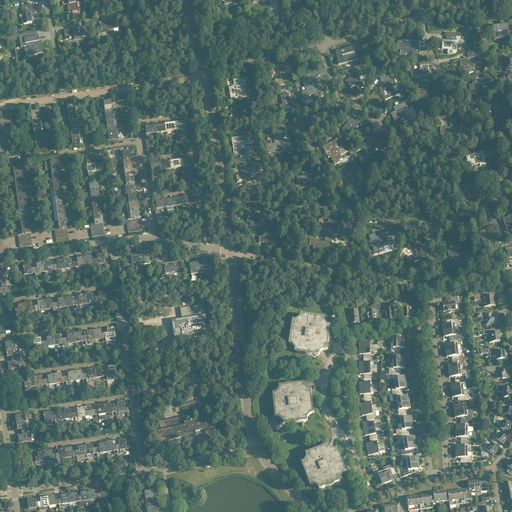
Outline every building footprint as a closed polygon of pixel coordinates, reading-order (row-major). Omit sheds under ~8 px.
[(63,0),(64,4),(69,3),(69,5),(69,4),(70,7),(68,7),(68,8),(69,13),(72,12),(73,12),(79,11),(78,3),(79,3),(78,0),(63,0)] [(15,14),(13,3),(6,4),(7,7),(9,16),(15,14)] [(25,19),(22,19),(23,24),(28,24),(33,23),(32,18),(34,17),(31,5),(32,5),(27,6),(22,7),(23,13),(25,13),(26,17),(25,17),(25,19)] [(101,28),(97,29),(98,35),(107,33),(107,31),(110,31),(110,30),(114,29),(114,33),(120,32),(119,28),(118,28),(118,25),(118,23),(117,23),(117,21),(118,21),(113,22),(103,24),(100,24),(101,28)] [(509,32),(508,25),(492,27),(493,34),(509,32)] [(69,30),(64,31),(66,40),(70,39),(71,39),(75,38),(75,40),(80,39),(79,37),(85,36),(84,32),(87,32),(86,27),(83,27),(78,28),(77,27),(72,28),(73,29),(69,30)] [(493,34),(494,40),(510,38),(509,32),(493,34)] [(30,33),(18,35),(19,35),(19,39),(19,40),(20,40),(20,41),(20,44),(21,45),(20,45),(21,48),(22,47),(24,47),(27,47),(27,46),(28,46),(30,46),(30,50),(31,52),(31,55),(34,55),(38,54),(39,54),(43,53),(42,43),(39,44),(39,42),(39,41),(38,36),(31,37),(30,33)] [(441,41),(441,43),(442,43),(442,46),(442,49),(448,50),(449,50),(449,54),(449,55),(453,55),(453,54),(456,53),(456,45),(457,45),(459,45),(460,38),(460,34),(456,34),(450,33),(449,37),(449,41),(446,40),(442,40),(442,41),(441,41)] [(12,37),(1,38),(2,42),(7,41),(8,45),(13,45),(12,44),(12,41),(13,40),(12,37)] [(406,42),(397,42),(398,50),(400,50),(400,53),(411,54),(411,57),(419,58),(420,51),(419,51),(419,43),(411,42),(411,49),(405,48),(406,42)] [(337,54),(336,54),(339,65),(347,63),(358,60),(360,66),(367,63),(365,57),(358,59),(357,54),(355,46),(354,46),(354,47),(345,49),(345,51),(344,51),(341,51),(341,52),(336,53),(337,54)] [(464,60),(460,60),(461,66),(463,66),(464,75),(470,74),(469,73),(473,73),(473,69),(474,69),(475,68),(476,68),(476,67),(475,66),(475,65),(474,65),(473,62),(478,62),(479,62),(477,52),(467,53),(468,53),(468,54),(468,58),(468,59),(464,60)] [(511,57),(504,59),(505,63),(503,63),(504,68),(506,67),(506,71),(507,71),(507,74),(511,73),(511,71),(511,70),(511,57)] [(270,69),(272,77),(277,76),(280,75),(281,78),(275,80),(276,86),(276,87),(287,85),(284,72),(291,70),(290,64),(284,65),(285,66),(279,67),(279,66),(278,66),(275,67),(275,68),(270,69)] [(411,72),(411,75),(411,77),(412,77),(417,77),(417,78),(422,78),(423,81),(429,81),(429,78),(428,78),(428,72),(429,72),(429,68),(428,68),(428,65),(429,65),(420,66),(420,67),(419,67),(419,72),(411,72)] [(350,78),(347,79),(349,85),(351,88),(356,86),(357,85),(359,89),(363,88),(360,81),(362,80),(365,79),(364,76),(362,73),(361,70),(353,72),(353,73),(354,76),(350,78)] [(511,81),(511,72),(511,73),(507,74),(502,74),(503,80),(504,80),(504,82),(511,81)] [(307,91),(301,93),(303,97),(313,93),(314,94),(316,99),(323,96),(320,91),(319,92),(317,86),(318,86),(313,75),(302,80),(307,91)] [(385,75),(380,78),(381,81),(382,82),(383,85),(385,84),(385,85),(383,86),(380,88),(382,93),(383,93),(385,97),(386,99),(387,100),(396,96),(392,87),(392,86),(396,85),(393,78),(391,78),(390,75),(386,77),(385,75)] [(473,85),(469,85),(470,95),(471,95),(477,94),(478,98),(478,99),(488,97),(487,92),(482,92),(481,85),(483,85),(483,88),(486,87),(487,89),(498,87),(494,81),(488,75),(484,76),(484,79),(485,79),(484,79),(476,80),(477,80),(477,84),(473,85)] [(232,87),(229,87),(231,101),(233,101),(234,101),(235,101),(235,100),(238,99),(238,100),(242,99),(247,99),(246,95),(242,95),(240,86),(245,85),(244,85),(244,79),(243,78),(242,78),(236,79),(235,79),(234,79),(235,86),(232,87)] [(419,96),(417,96),(417,100),(420,100),(427,100),(427,101),(436,100),(436,94),(437,94),(436,91),(435,88),(431,88),(430,88),(429,88),(430,90),(424,91),(423,89),(418,89),(419,96)] [(280,105),(279,106),(282,115),(287,113),(287,112),(292,111),(292,112),(301,109),(298,99),(297,99),(298,100),(295,101),(294,100),(290,101),(288,94),(280,96),(280,97),(282,97),(284,106),(280,107),(280,105)] [(496,108),(493,108),(493,109),(493,110),(493,111),(494,114),(495,114),(497,114),(498,114),(501,113),(501,114),(502,121),(504,121),(507,121),(509,120),(510,120),(510,121),(509,112),(511,112),(510,106),(508,106),(507,101),(501,102),(501,100),(500,100),(500,101),(493,102),(494,106),(496,106),(496,108)] [(111,101),(103,102),(104,110),(105,112),(113,111),(112,108),(111,108),(111,105),(112,105),(111,101)] [(236,109),(230,111),(231,116),(230,116),(231,117),(232,123),(237,123),(237,122),(240,122),(240,123),(244,122),(244,121),(243,116),(243,115),(242,112),(247,111),(247,109),(251,108),(250,103),(235,105),(236,109)] [(395,111),(391,113),(393,119),(394,120),(400,118),(401,117),(403,123),(411,120),(410,120),(405,107),(407,107),(407,106),(406,106),(405,103),(398,105),(396,106),(395,107),(396,111),(395,111)] [(75,106),(67,107),(68,115),(69,117),(77,116),(76,113),(76,110),(75,107),(75,106)] [(113,111),(105,112),(105,114),(106,122),(117,120),(116,114),(117,114),(117,110),(113,111)] [(39,111),(31,112),(32,120),(32,122),(33,124),(34,132),(42,131),(46,130),(45,120),(40,121),(40,118),(39,119),(39,116),(40,115),(39,111)] [(349,122),(341,131),(348,137),(356,129),(361,134),(362,134),(365,131),(360,127),(363,124),(359,121),(358,122),(355,119),(350,115),(346,120),(349,122)] [(77,116),(69,117),(69,119),(70,127),(78,126),(77,121),(77,118),(77,116)] [(461,133),(460,127),(461,127),(461,124),(462,124),(462,118),(451,118),(451,127),(440,128),(441,135),(441,134),(442,139),(453,138),(453,134),(462,133),(461,133)] [(117,120),(106,122),(107,130),(107,131),(107,132),(115,131),(119,130),(117,120)] [(186,133),(186,130),(185,122),(175,123),(176,131),(183,130),(183,134),(186,133)] [(176,134),(176,131),(175,123),(165,124),(166,132),(171,132),(172,135),(176,134)] [(156,134),(166,132),(165,124),(155,126),(156,134)] [(4,126),(0,126),(0,136),(6,136),(9,135),(9,131),(5,131),(4,128),(4,126)] [(78,126),(70,127),(71,135),(71,137),(79,136),(79,133),(78,133),(77,130),(79,130),(78,126)] [(146,135),(151,134),(156,134),(155,126),(145,127),(146,135)] [(115,131),(107,132),(108,134),(109,142),(117,141),(121,140),(120,133),(119,133),(119,130),(115,131)] [(42,131),(34,132),(35,140),(35,142),(43,141),(43,138),(42,135),(42,131)] [(383,145),(379,140),(380,139),(376,134),(369,140),(370,141),(363,147),(369,154),(373,150),(374,151),(376,154),(380,150),(382,152),(387,148),(383,144),(383,145)] [(79,136),(71,137),(72,139),(73,147),(81,146),(80,141),(80,138),(83,138),(86,137),(85,135),(83,135),(79,136)] [(6,136),(0,136),(0,146),(7,146),(11,145),(10,140),(6,140),(6,136)] [(238,138),(232,139),(234,151),(238,150),(238,154),(241,154),(242,158),(246,157),(245,145),(249,144),(253,144),(252,136),(248,136),(241,137),(238,138)] [(275,144),(268,145),(269,154),(271,153),(272,153),(273,153),(273,152),(273,150),(273,149),(279,148),(279,149),(279,151),(280,152),(282,152),(286,151),(286,152),(286,153),(287,153),(287,154),(289,153),(289,154),(292,153),(292,141),(285,141),(281,140),(281,136),(275,137),(274,137),(275,144)] [(329,144),(322,148),(325,153),(326,153),(327,153),(328,154),(327,155),(328,158),(330,157),(333,162),(334,164),(335,165),(340,162),(339,161),(343,159),(341,156),(340,154),(346,150),(337,139),(329,144)] [(43,141),(35,142),(35,144),(37,152),(45,151),(44,146),(43,143),(43,141)] [(0,153),(0,157),(8,156),(8,151),(7,148),(7,146),(0,146),(0,153)] [(358,159),(355,154),(353,150),(349,152),(351,156),(353,155),(354,158),(352,159),(354,162),(358,159)] [(365,157),(362,153),(359,156),(363,161),(374,151),(373,150),(369,154),(365,157)] [(122,152),(118,153),(120,161),(122,161),(123,161),(132,160),(131,160),(131,156),(130,152),(130,151),(126,152),(124,152),(122,152)] [(477,154),(466,157),(469,167),(479,164),(480,166),(485,164),(484,158),(485,158),(484,155),(483,155),(482,152),(477,154)] [(85,162),(83,163),(83,166),(84,166),(87,165),(95,164),(95,160),(94,156),(89,156),(88,156),(88,157),(86,157),(86,162),(85,162)] [(190,159),(180,160),(181,168),(181,172),(182,172),(191,170),(191,171),(192,171),(191,167),(190,159)] [(122,165),(120,165),(121,170),(124,169),(133,168),(132,168),(132,164),(131,160),(132,160),(123,161),(122,161),(122,165)] [(180,160),(170,162),(171,169),(172,173),(175,173),(175,169),(177,169),(181,168),(180,160)] [(52,162),(48,162),(49,171),(51,171),(51,170),(60,169),(59,165),(58,161),(59,161),(54,161),(52,161),(52,162)] [(168,162),(160,163),(161,171),(162,174),(166,173),(166,170),(171,169),(170,162),(168,162)] [(160,163),(150,164),(151,172),(157,171),(161,171),(160,163)] [(347,168),(344,170),(347,176),(344,178),(351,190),(361,184),(356,175),(360,173),(358,169),(359,169),(356,163),(354,164),(347,168)] [(87,165),(84,166),(85,170),(87,169),(88,172),(88,174),(97,173),(96,173),(96,169),(95,165),(95,164),(87,165)] [(243,174),(236,176),(237,182),(239,181),(239,182),(241,182),(241,181),(247,180),(249,189),(257,188),(256,178),(252,179),(251,175),(260,173),(260,172),(259,165),(252,166),(252,167),(247,168),(247,169),(248,174),(243,174)] [(16,167),(13,167),(14,167),(14,173),(15,175),(14,175),(14,176),(23,174),(22,170),(22,166),(17,167),(17,166),(16,166),(16,167)] [(124,169),(121,170),(121,174),(125,174),(125,175),(125,177),(125,178),(134,177),(134,176),(133,172),(132,168),(133,168),(124,169)] [(52,176),(49,176),(49,179),(52,179),(53,179),(61,178),(60,174),(60,169),(51,170),(51,171),(52,176)] [(97,173),(88,174),(89,180),(89,182),(98,181),(97,181),(97,177),(96,173),(97,173)] [(23,174),(14,176),(15,176),(16,182),(16,184),(24,183),(23,179),(23,175),(23,174)] [(314,183),(314,176),(308,176),(308,179),(302,180),(302,176),(297,177),(297,183),(297,188),(308,187),(308,192),(315,192),(315,189),(314,189),(313,183),(314,183)] [(134,177),(125,178),(126,178),(127,186),(126,186),(127,186),(135,185),(134,181),(134,177)] [(53,183),(50,183),(51,188),(54,187),(62,186),(61,182),(61,178),(53,179),(52,179),(53,179),(53,183)] [(89,182),(87,183),(89,191),(90,191),(99,190),(98,185),(97,181),(98,181),(89,182)] [(465,193),(460,195),(462,200),(464,200),(472,196),(473,196),(473,197),(477,195),(476,195),(478,194),(478,193),(478,194),(476,190),(475,188),(476,188),(473,183),(473,182),(468,184),(468,183),(467,181),(464,182),(462,183),(464,187),(463,187),(465,193)] [(13,190),(10,190),(10,193),(17,192),(25,191),(25,187),(24,183),(16,184),(17,189),(13,190)] [(126,186),(123,187),(124,195),(128,195),(136,193),(135,189),(135,185),(127,186),(126,186)] [(54,187),(54,188),(54,187),(55,196),(63,195),(63,194),(63,190),(62,186),(54,187)] [(89,193),(86,193),(87,198),(88,198),(88,200),(91,199),(92,199),(100,198),(99,194),(99,190),(90,191),(89,191),(89,193)] [(17,192),(17,193),(18,199),(18,201),(27,200),(26,200),(26,196),(25,191),(17,192)] [(129,199),(125,200),(125,203),(129,203),(137,202),(137,198),(136,194),(136,193),(128,195),(129,199)] [(55,196),(51,196),(52,205),(56,204),(65,203),(64,203),(64,199),(63,195),(55,196)] [(193,196),(185,197),(186,205),(191,205),(193,204),(193,208),(197,208),(196,204),(195,196),(193,196)] [(175,199),(176,207),(181,206),(183,211),(187,209),(186,206),(186,205),(185,197),(178,198),(175,199)] [(92,199),(91,199),(92,199),(92,205),(93,207),(93,208),(101,206),(100,202),(100,198),(92,199)] [(175,199),(166,200),(167,208),(171,207),(176,207),(175,199)] [(27,200),(18,201),(19,207),(19,209),(28,208),(27,208),(27,204),(26,200),(27,200)] [(156,207),(155,207),(156,213),(157,212),(157,209),(162,209),(167,208),(166,200),(156,201),(156,207)] [(129,203),(125,203),(127,212),(130,211),(139,210),(138,210),(138,206),(137,202),(129,203)] [(56,204),(52,205),(54,213),(57,213),(66,211),(65,211),(64,207),(65,207),(64,203),(65,203),(56,204)] [(101,206),(93,208),(94,214),(94,216),(102,215),(102,211),(101,207),(101,206)] [(19,209),(16,210),(17,215),(20,215),(20,217),(20,218),(29,217),(29,216),(28,212),(28,208),(19,209)] [(255,215),(247,216),(247,222),(251,222),(251,230),(255,230),(260,229),(259,217),(259,216),(260,216),(261,217),(262,217),(261,209),(255,209),(256,215),(255,215)] [(130,211),(127,212),(128,220),(131,220),(133,220),(135,220),(135,219),(139,219),(140,219),(139,214),(138,210),(139,210),(130,211)] [(57,213),(54,213),(55,222),(58,221),(67,220),(66,216),(65,212),(66,212),(66,211),(57,213)] [(102,215),(94,216),(95,222),(95,224),(95,225),(96,224),(97,224),(97,225),(99,224),(103,224),(104,223),(103,223),(103,219),(102,215)] [(509,218),(503,220),(506,229),(511,227),(511,216),(509,217),(509,218)] [(29,217),(20,218),(21,218),(21,224),(22,226),(21,226),(30,225),(29,221),(29,217)] [(321,223),(321,230),(334,230),(334,235),(335,235),(337,235),(338,235),(338,231),(342,231),(342,224),(340,224),(340,218),(329,218),(329,223),(321,223)] [(67,220),(58,221),(59,227),(60,229),(59,229),(59,230),(61,229),(62,229),(62,230),(63,229),(67,228),(68,228),(67,224),(67,220)] [(22,230),(19,231),(20,235),(23,235),(24,235),(25,234),(25,235),(27,234),(30,234),(31,234),(31,233),(30,229),(30,225),(21,226),(22,226),(22,230)] [(486,229),(479,232),(483,243),(483,242),(492,239),(495,245),(504,242),(502,238),(500,238),(497,230),(494,232),(491,226),(486,228),(486,229)] [(262,237),(259,237),(259,243),(262,243),(265,243),(266,243),(266,251),(267,251),(271,251),(271,240),(278,240),(278,233),(273,233),(267,233),(267,237),(262,237)] [(375,234),(369,235),(371,241),(372,241),(373,245),(372,246),(374,252),(379,251),(378,249),(389,246),(386,235),(385,233),(381,234),(382,237),(376,238),(375,234)] [(332,240),(325,239),(325,242),(314,241),(314,240),(310,240),(309,246),(310,246),(310,245),(313,245),(313,250),(317,251),(317,249),(321,250),(321,252),(331,252),(330,252),(330,246),(331,246),(331,243),(331,240),(332,240)] [(412,257),(407,258),(408,264),(421,260),(422,263),(429,261),(427,255),(423,256),(419,243),(415,244),(414,244),(414,245),(412,245),(414,250),(414,251),(415,250),(417,257),(413,258),(412,257)] [(451,250),(447,251),(448,255),(450,259),(452,259),(454,259),(453,258),(458,257),(460,262),(472,258),(471,255),(469,249),(469,250),(462,252),(461,248),(461,247),(460,244),(450,247),(451,250)] [(128,264),(125,264),(126,272),(131,271),(135,271),(134,266),(139,265),(150,264),(149,252),(143,253),(144,256),(137,257),(137,254),(131,255),(127,255),(127,260),(128,264)] [(98,260),(95,260),(95,262),(95,265),(96,269),(99,268),(102,268),(102,264),(105,264),(106,264),(105,258),(105,256),(104,255),(97,256),(98,260)] [(87,257),(84,258),(85,266),(86,269),(93,268),(93,269),(96,269),(95,265),(95,262),(95,260),(92,261),(91,257),(89,257),(87,257)] [(163,263),(159,264),(160,269),(161,275),(166,274),(166,273),(179,272),(178,267),(178,263),(181,263),(181,260),(181,257),(172,259),(172,262),(171,262),(171,263),(163,264),(163,263)] [(77,263),(75,263),(75,265),(75,268),(76,271),(79,271),(82,271),(82,267),(85,266),(84,258),(81,258),(79,258),(79,259),(77,259),(77,263)] [(66,260),(64,261),(65,269),(65,272),(66,275),(68,275),(69,273),(71,273),(72,274),(73,274),(76,274),(76,272),(76,271),(75,268),(75,265),(75,263),(72,263),(71,260),(69,260),(66,260)] [(57,265),(54,266),(55,267),(55,271),(56,274),(58,274),(62,273),(62,270),(65,269),(64,261),(60,261),(59,261),(57,262),(57,265)] [(46,263),(44,263),(45,272),(45,275),(52,274),(52,275),(54,274),(55,274),(56,274),(55,271),(55,267),(54,266),(51,266),(51,262),(50,263),(48,263),(46,263)] [(199,263),(190,264),(191,273),(191,275),(192,275),(192,277),(197,276),(197,274),(203,273),(204,277),(204,278),(203,278),(203,282),(205,282),(211,281),(212,281),(213,281),(212,276),(211,266),(208,266),(208,265),(208,262),(202,263),(202,265),(199,266),(199,263)] [(37,268),(34,269),(34,270),(35,274),(35,277),(38,277),(42,276),(42,273),(45,272),(44,263),(40,264),(39,264),(37,264),(37,265),(37,268)] [(24,268),(23,268),(23,269),(24,269),(25,275),(28,275),(29,274),(32,274),(32,276),(32,278),(35,277),(35,274),(34,270),(34,269),(31,269),(31,265),(30,265),(24,266),(23,266),(24,268)] [(5,275),(0,276),(0,283),(1,286),(3,286),(5,286),(6,286),(10,285),(10,282),(7,282),(7,279),(6,279),(5,275)] [(1,289),(0,289),(0,296),(0,297),(1,297),(2,297),(2,296),(8,296),(8,295),(7,292),(11,291),(10,288),(10,287),(10,286),(10,285),(6,286),(5,286),(3,286),(1,286),(1,289)] [(99,298),(96,298),(96,300),(97,303),(97,307),(100,306),(100,303),(103,302),(106,302),(107,302),(106,297),(106,296),(106,294),(106,293),(105,293),(99,294),(98,294),(99,298)] [(483,294),(473,295),(474,300),(474,301),(477,301),(477,299),(484,298),(484,300),(484,302),(483,302),(484,307),(485,307),(491,306),(496,306),(494,295),(489,296),(489,293),(483,294)] [(92,295),(85,296),(86,304),(87,307),(94,306),(94,307),(96,307),(97,307),(97,303),(96,300),(96,298),(93,298),(92,295)] [(79,300),(76,301),(76,302),(76,306),(77,309),(77,313),(80,313),(80,312),(80,309),(80,308),(80,305),(83,305),(86,304),(85,296),(82,296),(80,296),(79,297),(78,297),(79,300)] [(446,303),(443,304),(443,308),(444,312),(448,311),(448,312),(449,313),(450,313),(451,312),(451,311),(455,310),(455,306),(458,306),(459,305),(458,302),(458,297),(455,298),(450,298),(451,303),(446,303)] [(72,298),(65,299),(66,307),(67,311),(74,310),(74,313),(75,313),(77,313),(77,309),(76,306),(76,302),(76,301),(73,301),(72,298)] [(59,303),(56,304),(56,305),(56,308),(56,309),(57,312),(60,312),(59,308),(62,308),(66,307),(65,299),(62,299),(60,299),(58,300),(59,303)] [(52,301),(45,302),(46,310),(50,310),(53,309),(54,313),(57,312),(56,309),(56,308),(56,305),(56,304),(53,304),(52,301)] [(397,312),(396,301),(395,301),(393,304),(391,304),(390,304),(389,305),(388,306),(388,307),(388,308),(388,309),(385,309),(386,316),(384,317),(386,319),(386,320),(388,320),(389,322),(391,320),(394,320),(394,316),(393,316),(393,313),(393,312),(397,312)] [(38,306),(35,307),(36,308),(36,312),(37,315),(40,315),(47,314),(46,310),(45,302),(42,302),(41,302),(40,302),(38,303),(38,306)] [(403,310),(402,310),(402,313),(403,313),(404,319),(412,318),(411,312),(415,312),(414,302),(412,303),(411,303),(409,303),(406,303),(405,303),(406,308),(403,309),(403,310)] [(32,303),(25,304),(26,313),(26,316),(33,315),(34,315),(37,315),(36,312),(36,308),(35,307),(32,307),(32,303)] [(18,309),(15,310),(15,311),(16,315),(16,318),(20,318),(19,314),(22,314),(26,313),(25,304),(21,305),(20,305),(18,305),(18,309)] [(182,319),(172,321),(172,324),(174,333),(175,341),(181,340),(209,336),(205,311),(204,305),(202,305),(180,309),(182,319)] [(368,314),(366,315),(368,318),(367,318),(368,319),(369,319),(369,322),(376,321),(376,319),(375,315),(376,315),(376,314),(379,313),(379,308),(378,305),(375,305),(373,305),(370,309),(370,310),(367,310),(368,314)] [(354,324),(359,323),(359,318),(358,310),(349,311),(350,324),(351,324),(351,325),(352,325),(353,325),(354,325),(354,324)] [(492,316),(491,311),(477,313),(477,318),(482,317),(486,320),(486,322),(486,323),(485,324),(486,325),(487,326),(489,326),(489,325),(498,324),(497,315),(492,316)] [(290,342),(289,344),(292,345),(296,349),(295,352),(298,353),(301,353),(302,351),(307,353),(312,352),(312,355),(316,355),(318,356),(319,353),(323,350),(326,350),(326,347),(327,347),(327,344),(325,343),(326,341),(326,340),(323,340),(323,336),(326,336),(327,336),(326,333),(329,333),(329,330),(330,327),(327,326),(323,322),(324,319),(323,319),(321,319),(318,318),(317,321),(312,319),(312,318),(307,319),(307,317),(303,316),(301,316),(300,319),(296,322),(293,321),(293,324),(292,324),(292,328),(294,328),(292,333),(293,339),(290,338),(290,342)] [(458,325),(458,319),(446,321),(447,324),(448,325),(444,325),(444,327),(443,327),(443,328),(443,329),(443,330),(443,331),(455,330),(454,325),(458,325)] [(108,333),(105,334),(105,335),(105,339),(106,342),(106,344),(109,343),(109,341),(116,340),(116,337),(115,331),(115,330),(115,329),(114,329),(108,330),(107,330),(108,333)] [(101,330),(94,331),(95,340),(99,340),(102,339),(103,343),(106,342),(105,339),(105,335),(105,334),(102,334),(101,330)] [(461,339),(462,335),(455,333),(455,330),(443,331),(443,332),(443,333),(444,334),(444,335),(445,335),(445,337),(446,337),(449,337),(449,338),(449,341),(461,339)] [(494,333),(494,330),(478,332),(479,336),(489,334),(490,337),(489,337),(489,343),(500,342),(499,332),(494,333)] [(88,336),(85,336),(85,338),(85,342),(86,345),(87,345),(89,345),(93,344),(92,343),(96,342),(95,340),(94,331),(91,332),(89,332),(87,332),(88,336)] [(79,334),(74,334),(75,343),(79,342),(82,342),(82,346),(83,346),(83,347),(86,347),(86,345),(85,342),(85,338),(85,336),(82,337),(81,333),(79,334)] [(67,339),(64,339),(65,341),(65,344),(66,347),(66,348),(68,347),(69,347),(68,344),(72,343),(75,343),(74,334),(71,335),(71,334),(69,335),(67,335),(67,339)] [(390,335),(390,338),(393,338),(393,342),(405,342),(405,341),(405,340),(404,339),(404,338),(403,339),(403,337),(402,337),(402,336),(399,336),(399,335),(400,335),(400,334),(393,335),(391,335),(390,335)] [(61,336),(54,337),(55,346),(55,349),(56,352),(63,351),(62,348),(66,347),(65,344),(65,341),(64,339),(61,340),(61,336)] [(47,342),(44,342),(44,344),(45,347),(45,350),(49,350),(55,349),(55,346),(54,337),(50,338),(50,337),(49,337),(49,338),(47,338),(47,342)] [(363,343),(359,343),(359,346),(360,346),(360,349),(377,349),(378,349),(378,348),(378,345),(370,345),(370,343),(371,343),(371,341),(371,338),(364,338),(364,339),(364,343),(363,343)] [(34,341),(33,341),(34,346),(34,349),(35,351),(35,352),(42,351),(45,350),(45,347),(44,344),(44,342),(41,343),(41,339),(40,339),(34,340),(34,341)] [(461,345),(461,339),(449,341),(450,344),(450,345),(447,345),(446,346),(447,348),(446,347),(446,348),(446,349),(446,350),(446,351),(446,352),(458,350),(457,346),(461,345)] [(9,342),(6,343),(7,350),(15,349),(15,346),(14,342),(13,342),(12,341),(11,341),(11,342),(9,342)] [(404,347),(404,346),(405,345),(405,344),(405,343),(405,342),(393,342),(393,348),(391,349),(391,353),(400,353),(400,350),(399,350),(399,349),(403,349),(403,348),(404,348),(404,346),(404,347)] [(15,349),(7,350),(7,353),(7,355),(8,357),(11,357),(11,359),(13,359),(17,359),(18,358),(21,358),(20,355),(19,348),(15,349)] [(360,352),(359,352),(359,355),(363,355),(365,355),(365,359),(371,359),(371,355),(373,355),(373,352),(377,352),(377,349),(360,349),(360,352)] [(458,354),(458,350),(446,352),(446,353),(446,354),(447,355),(447,356),(448,355),(448,357),(449,357),(452,357),(452,358),(452,361),(463,359),(463,354),(458,354)] [(490,353),(489,353),(490,357),(495,356),(496,361),(499,360),(502,360),(503,360),(505,360),(506,360),(507,360),(507,361),(508,361),(506,355),(506,351),(501,351),(490,353)] [(391,353),(389,353),(389,354),(390,359),(393,359),(393,363),(405,363),(405,362),(405,361),(405,360),(404,359),(404,357),(403,357),(399,357),(399,356),(400,356),(400,353),(391,353)] [(9,363),(8,363),(9,363),(9,370),(11,370),(12,370),(19,369),(18,369),(18,365),(19,365),(19,362),(21,361),(21,358),(18,358),(11,359),(12,363),(9,363)] [(365,363),(359,363),(359,366),(360,366),(360,369),(377,369),(377,365),(370,365),(370,363),(371,363),(371,359),(365,359),(365,363)] [(449,371),(449,372),(461,370),(460,367),(463,366),(464,364),(463,359),(452,361),(453,364),(453,365),(450,365),(450,366),(449,366),(449,368),(449,369),(449,370),(449,371)] [(404,367),(405,366),(405,365),(405,364),(405,363),(393,363),(393,367),(389,367),(389,374),(400,373),(400,370),(399,369),(403,369),(404,369),(404,367)] [(502,379),(509,379),(509,373),(503,371),(503,366),(481,369),(497,375),(498,379),(502,379)] [(109,371),(106,372),(106,373),(106,377),(107,380),(110,380),(117,379),(117,375),(116,369),(116,368),(115,367),(108,368),(109,371)] [(97,369),(95,369),(96,378),(100,378),(103,377),(104,381),(107,380),(106,377),(106,373),(106,372),(103,372),(102,368),(102,369),(97,369)] [(88,374),(85,375),(86,376),(86,379),(87,383),(90,383),(93,382),(93,379),(96,378),(95,369),(92,370),(90,370),(88,370),(88,374)] [(360,372),(359,372),(360,375),(363,375),(365,375),(365,379),(371,379),(371,377),(374,377),(374,372),(377,372),(377,369),(360,369),(360,372)] [(461,374),(461,370),(449,372),(449,373),(449,374),(450,376),(451,375),(451,377),(452,377),(452,378),(455,377),(455,378),(455,381),(462,380),(465,380),(466,380),(465,374),(461,374)] [(77,372),(75,372),(76,381),(80,380),(83,380),(83,384),(87,383),(86,379),(86,376),(85,375),(82,375),(82,371),(79,372),(77,372)] [(68,377),(65,377),(65,379),(66,382),(66,386),(67,388),(70,388),(71,382),(72,381),(76,381),(75,372),(71,373),(71,372),(70,373),(68,373),(68,377)] [(400,377),(400,376),(401,376),(400,373),(389,374),(390,380),(394,380),(395,384),(407,382),(406,381),(406,380),(406,379),(405,378),(405,379),(404,377),(403,377),(400,377)] [(57,375),(55,375),(56,384),(60,383),(63,383),(63,386),(66,386),(66,382),(65,379),(65,377),(62,378),(62,374),(61,374),(59,375),(57,375)] [(48,380),(45,380),(45,382),(46,385),(46,389),(50,388),(49,386),(56,385),(56,384),(55,375),(51,376),(51,375),(50,376),(48,376),(48,380)] [(37,378),(35,378),(36,387),(36,388),(43,387),(43,389),(46,389),(46,385),(45,382),(45,380),(42,380),(42,377),(41,377),(39,377),(37,378)] [(28,384),(25,385),(25,387),(26,389),(26,391),(26,392),(29,391),(29,392),(31,391),(33,389),(33,387),(36,387),(35,378),(31,379),(31,378),(29,378),(30,379),(28,379),(27,379),(28,383),(28,384)] [(365,383),(360,383),(360,386),(360,389),(377,389),(377,385),(370,385),(370,383),(371,383),(371,379),(365,379),(365,383)] [(451,389),(451,390),(451,391),(451,392),(463,390),(463,384),(462,384),(462,380),(455,381),(455,384),(456,384),(456,385),(453,386),(452,386),(452,388),(451,389)] [(407,387),(407,386),(407,385),(407,384),(407,383),(407,382),(395,384),(395,388),(391,389),(392,395),(403,393),(403,390),(402,390),(402,389),(405,389),(406,388),(406,386),(407,387)] [(506,388),(505,384),(496,385),(497,392),(498,392),(501,392),(502,393),(503,398),(511,397),(510,387),(506,388)] [(276,394),(273,395),(273,397),(274,401),(276,401),(275,406),(277,411),(275,412),(275,415),(276,417),(276,418),(275,419),(274,420),(274,421),(275,422),(275,423),(275,424),(276,425),(277,425),(278,426),(279,426),(280,426),(281,426),(282,425),(283,425),(283,424),(284,424),(286,424),(289,423),(289,421),(294,422),(295,422),(300,420),(300,422),(304,422),(306,421),(306,419),(310,414),(312,414),(312,411),(312,408),(309,408),(310,405),(310,404),(306,405),(306,401),(309,400),(308,397),(311,397),(310,393),(310,391),(307,391),(303,388),(303,387),(302,385),(300,385),(296,385),(296,388),(291,387),(286,389),(285,386),(282,387),(279,387),(280,390),(279,390),(276,394)] [(360,392),(360,395),(365,395),(365,399),(372,399),(371,394),(370,394),(370,392),(377,392),(377,389),(360,389),(360,392)] [(464,395),(463,390),(451,392),(452,393),(452,394),(452,395),(453,396),(454,398),(455,398),(458,397),(458,398),(457,398),(458,401),(465,400),(469,400),(468,394),(464,395)] [(403,393),(392,395),(393,401),(397,401),(398,404),(410,403),(410,402),(409,401),(409,400),(409,399),(408,399),(407,397),(406,397),(403,397),(403,396),(404,396),(403,393)] [(365,404),(360,404),(361,407),(362,410),(361,410),(379,408),(378,404),(371,405),(371,403),(372,403),(372,399),(365,399),(365,404)] [(465,404),(465,400),(458,401),(458,404),(459,404),(459,405),(456,406),(455,406),(455,408),(454,408),(454,409),(454,410),(454,411),(454,412),(466,410),(465,404)] [(118,407),(115,408),(115,409),(116,413),(116,416),(119,416),(119,414),(126,413),(126,411),(125,405),(125,404),(125,402),(124,403),(118,403),(117,404),(118,407)] [(511,416),(511,408),(510,408),(510,406),(511,406),(510,402),(502,403),(501,410),(504,411),(503,414),(511,416)] [(399,410),(397,410),(398,415),(399,414),(406,413),(406,410),(405,410),(405,409),(408,409),(409,409),(409,407),(410,407),(410,406),(410,405),(410,404),(410,403),(398,404),(399,410)] [(111,404),(104,405),(106,414),(106,420),(116,418),(116,416),(116,413),(115,408),(112,408),(111,404)] [(98,410),(95,410),(96,419),(99,419),(101,418),(102,420),(106,420),(106,414),(104,405),(101,406),(99,406),(98,406),(97,406),(98,410)] [(91,407),(84,408),(85,417),(89,416),(89,417),(92,416),(93,420),(96,419),(95,410),(92,411),(91,407)] [(379,408),(361,410),(361,411),(362,410),(362,413),(362,414),(362,417),(366,416),(367,416),(368,420),(374,418),(374,417),(376,417),(375,412),(381,411),(381,410),(381,407),(379,408)] [(78,413),(75,413),(76,422),(79,422),(86,421),(85,417),(84,408),(81,409),(81,408),(79,409),(77,409),(78,413)] [(71,410),(64,411),(65,420),(66,422),(73,421),(73,423),(76,422),(75,413),(72,414),(71,410)] [(469,414),(469,410),(466,410),(454,412),(454,413),(455,414),(455,415),(455,416),(456,416),(456,418),(457,418),(461,417),(461,419),(460,419),(460,422),(471,421),(471,414),(469,414)] [(57,416),(54,416),(55,418),(55,421),(56,425),(56,427),(59,427),(59,425),(58,423),(61,422),(62,420),(65,420),(64,411),(61,412),(60,411),(59,411),(59,412),(57,412),(57,416)] [(44,415),(44,417),(45,423),(48,422),(49,423),(49,426),(53,425),(56,425),(55,421),(55,418),(54,416),(51,417),(51,413),(44,414),(44,415)] [(394,416),(394,420),(398,421),(398,425),(401,424),(404,424),(411,423),(413,423),(413,422),(412,421),(412,420),(412,419),(411,419),(411,417),(410,417),(406,418),(406,416),(407,416),(406,413),(399,414),(398,415),(397,415),(394,415),(394,416)] [(19,415),(16,416),(16,418),(17,420),(17,423),(26,422),(28,421),(28,418),(25,418),(25,415),(24,415),(23,415),(23,414),(21,415),(19,415)] [(499,417),(497,424),(501,425),(500,429),(503,429),(502,431),(506,433),(507,430),(509,431),(509,429),(510,428),(510,427),(511,425),(511,424),(506,423),(507,418),(502,417),(499,416),(499,417)] [(156,432),(158,443),(166,441),(173,440),(195,435),(195,432),(214,427),(214,428),(215,428),(213,423),(212,417),(204,418),(204,419),(192,421),(190,421),(191,422),(185,423),(184,419),(166,423),(166,421),(159,422),(161,431),(156,433),(156,432)] [(367,424),(363,424),(364,427),(365,430),(364,430),(375,429),(382,427),(385,427),(384,424),(381,424),(379,424),(378,420),(375,420),(374,418),(368,420),(368,423),(367,424)] [(472,421),(471,421),(460,422),(461,425),(461,426),(458,426),(457,426),(457,428),(456,428),(456,429),(456,430),(456,431),(456,432),(468,432),(468,427),(472,427),(472,421)] [(26,422),(17,423),(17,426),(17,428),(18,428),(18,430),(22,430),(22,433),(23,432),(26,432),(31,431),(30,428),(29,429),(27,429),(26,426),(26,422)] [(398,429),(397,429),(398,435),(409,434),(409,431),(408,431),(408,430),(411,429),(412,429),(412,427),(413,427),(413,426),(413,425),(413,424),(413,423),(411,423),(404,424),(401,424),(401,429),(398,429)] [(375,429),(364,430),(365,430),(365,433),(365,436),(369,436),(370,436),(371,439),(377,438),(377,436),(380,436),(380,432),(381,432),(382,431),(386,431),(385,427),(382,427),(375,429)] [(22,436),(19,436),(20,443),(21,443),(23,443),(22,443),(28,442),(29,442),(32,442),(31,434),(31,431),(26,432),(23,432),(22,433),(22,436)] [(468,438),(468,432),(456,432),(456,433),(456,434),(456,435),(456,436),(457,436),(457,438),(458,438),(461,438),(461,439),(461,442),(467,442),(467,438),(468,438)] [(495,434),(490,440),(496,445),(499,442),(503,445),(504,443),(506,441),(507,439),(504,437),(505,435),(502,433),(501,434),(500,433),(498,436),(495,434)] [(409,438),(409,437),(410,437),(409,434),(398,435),(399,441),(403,440),(404,445),(416,443),(416,442),(415,441),(415,440),(415,439),(414,439),(414,437),(413,437),(409,438)] [(371,443),(366,444),(367,447),(368,450),(367,450),(385,447),(384,444),(377,445),(377,443),(378,442),(377,438),(371,439),(371,443)] [(119,445),(116,446),(116,447),(117,451),(117,454),(120,454),(122,454),(124,453),(123,450),(127,449),(126,443),(127,443),(126,442),(126,441),(119,442),(119,445)] [(467,446),(467,442),(461,442),(461,445),(461,446),(458,446),(457,446),(457,448),(456,448),(456,449),(456,450),(456,451),(456,452),(468,452),(468,446),(467,446)] [(108,443),(106,444),(107,452),(110,452),(114,451),(114,455),(117,454),(117,451),(116,447),(116,446),(113,446),(113,443),(112,443),(110,443),(108,443)] [(404,445),(400,445),(400,450),(401,455),(412,454),(412,451),(411,451),(411,450),(414,449),(415,449),(415,447),(416,447),(416,446),(416,445),(416,444),(416,443),(404,445)] [(99,448),(96,449),(96,450),(97,454),(97,457),(100,457),(100,454),(107,453),(107,452),(106,444),(102,444),(101,444),(99,445),(98,445),(99,448)] [(498,450),(491,444),(488,447),(486,445),(483,448),(482,448),(481,452),(487,457),(490,453),(493,456),(494,454),(495,453),(497,452),(498,450)] [(88,446),(85,446),(87,456),(87,458),(94,457),(94,458),(97,457),(97,454),(96,450),(96,449),(93,449),(93,445),(92,446),(91,446),(90,446),(88,446)] [(79,451),(76,452),(76,453),(77,457),(77,460),(77,463),(82,462),(81,460),(87,459),(87,458),(87,456),(85,446),(82,447),(80,447),(79,447),(78,447),(79,451)] [(304,462),(302,463),(303,466),(304,469),(306,468),(307,474),(310,478),(308,479),(309,483),(310,485),(313,484),(318,487),(319,489),(322,488),(325,487),(324,485),(329,484),(330,484),(334,481),(335,483),(338,482),(341,481),(340,479),(340,478),(342,473),(345,472),(344,470),(343,466),(340,467),(340,464),(337,465),(335,461),(339,460),(338,460),(337,457),(339,456),(338,453),(337,450),(334,451),(329,449),(328,446),(325,447),(322,448),(323,451),(318,451),(317,452),(313,455),(312,452),(308,454),(306,455),(307,457),(305,462),(304,462)] [(385,447),(367,450),(368,450),(368,453),(368,456),(372,455),(373,455),(374,459),(378,459),(381,458),(380,454),(379,454),(378,452),(385,451),(385,447)] [(68,449),(65,449),(66,458),(70,457),(74,457),(74,458),(74,461),(77,460),(77,457),(76,453),(76,452),(73,452),(72,448),(70,449),(68,449)] [(59,454),(56,454),(56,456),(56,459),(57,462),(57,463),(57,465),(61,464),(60,462),(67,461),(66,458),(65,449),(62,450),(60,450),(58,450),(59,454)] [(47,452),(45,452),(46,461),(47,463),(54,462),(54,463),(57,463),(57,462),(56,459),(56,456),(56,454),(53,455),(52,451),(50,452),(47,452)] [(38,457),(35,457),(36,461),(36,463),(37,466),(40,466),(40,465),(40,463),(39,462),(43,461),(46,461),(45,452),(42,453),(42,452),(40,453),(38,453),(38,457)] [(468,457),(468,452),(456,452),(456,453),(456,454),(456,455),(456,456),(457,456),(457,458),(458,458),(461,458),(461,459),(460,462),(472,463),(472,457),(468,457)] [(412,458),(412,457),(413,457),(412,454),(401,455),(402,461),(406,460),(407,465),(419,463),(419,462),(418,461),(418,460),(418,459),(417,459),(417,457),(416,458),(416,457),(412,458)] [(419,467),(419,466),(419,465),(419,464),(419,463),(407,465),(408,469),(403,470),(404,477),(415,473),(415,471),(414,471),(414,470),(417,469),(418,469),(418,467),(419,467)] [(389,466),(382,468),(384,472),(387,482),(388,483),(389,482),(390,482),(391,481),(391,480),(393,479),(393,478),(392,475),(393,475),(393,476),(396,475),(393,468),(393,464),(389,466)] [(378,469),(373,471),(377,482),(379,481),(379,480),(380,480),(381,483),(382,484),(384,483),(384,484),(385,483),(386,483),(387,483),(388,483),(387,482),(384,472),(380,473),(378,469)] [(475,494),(474,482),(468,483),(469,491),(466,491),(466,490),(467,500),(470,499),(470,494),(473,493),(475,494)] [(102,494),(99,494),(100,503),(100,507),(101,509),(103,509),(105,508),(104,501),(110,501),(109,498),(108,489),(105,490),(105,489),(103,490),(101,490),(102,494)] [(95,491),(88,492),(89,501),(89,503),(90,504),(96,503),(97,504),(97,507),(100,507),(100,503),(99,494),(96,495),(95,491)] [(144,499),(142,500),(142,503),(151,501),(151,498),(154,498),(153,491),(152,491),(151,491),(145,492),(145,495),(143,495),(144,499)] [(81,497),(78,497),(80,506),(80,509),(83,508),(84,507),(83,504),(86,503),(89,503),(89,501),(88,492),(85,493),(85,492),(83,493),(81,493),(81,497)] [(448,496),(447,496),(447,498),(448,498),(449,501),(449,506),(456,505),(455,501),(454,492),(448,493),(448,496)] [(433,500),(432,501),(432,502),(432,503),(432,504),(435,503),(437,503),(439,502),(440,502),(439,493),(437,494),(435,494),(433,494),(433,495),(434,498),(432,498),(433,500)] [(441,493),(439,493),(440,502),(442,502),(444,501),(446,501),(446,502),(449,501),(448,498),(447,498),(447,496),(446,497),(445,493),(443,493),(441,493)] [(75,494),(68,495),(69,504),(73,503),(73,507),(77,506),(77,507),(80,506),(79,499),(78,497),(75,498),(75,494)] [(61,500),(58,500),(59,501),(60,509),(63,508),(63,507),(68,507),(69,506),(69,504),(68,495),(64,495),(63,495),(63,496),(61,496),(61,500)] [(431,495),(425,496),(426,504),(426,509),(433,508),(432,505),(432,504),(432,503),(432,502),(432,501),(433,500),(432,498),(431,499),(431,495)] [(55,500),(55,497),(48,498),(49,506),(56,505),(57,509),(60,509),(58,500),(55,500)] [(407,502),(406,502),(406,504),(407,504),(408,507),(408,511),(415,511),(414,506),(413,497),(407,498),(407,499),(407,502)] [(41,502),(38,503),(39,511),(46,510),(45,507),(49,506),(48,498),(44,498),(43,498),(41,499),(41,502)] [(35,500),(27,501),(29,509),(32,509),(36,508),(36,511),(39,511),(38,503),(35,503),(35,500)] [(151,501),(142,503),(143,505),(145,505),(146,511),(148,511),(156,511),(156,507),(156,506),(155,504),(152,504),(151,501)]
